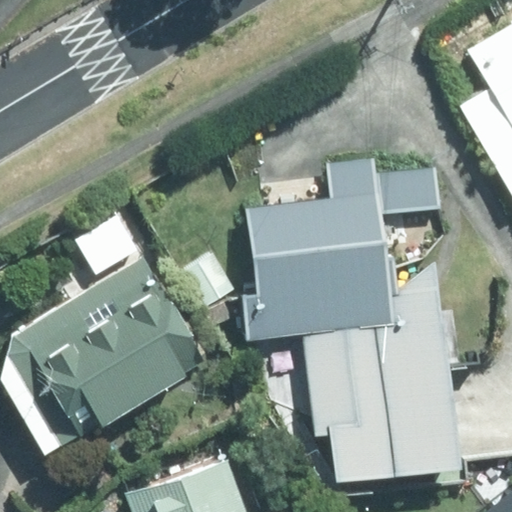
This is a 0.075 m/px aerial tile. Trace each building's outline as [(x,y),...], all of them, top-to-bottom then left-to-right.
[(452,95),(509,193),(511,191),(511,10),(461,41),(483,77),(452,95)] [(406,458),(393,319),(411,318),(410,312),(426,311),(423,281),(391,285),(391,279),(380,280),(373,209),(437,203),(433,164),(370,171),(370,156),(323,161),(326,194),(239,202),(247,285),(230,287),(235,334),(304,328),(313,421),(327,420),(330,466),(406,458)] [(229,282),(208,245),(178,263),(199,299),(229,282)] [(4,328),(0,342),(51,435),(200,354),(162,284),(156,287),(139,256),(4,328)] [(117,481),(128,511),(280,511),(277,503),(252,511),(238,511),(215,446),(117,481)] [(511,511),(511,476),(469,511),(511,511)] [(358,511),(350,497),(325,511),(358,511)]
